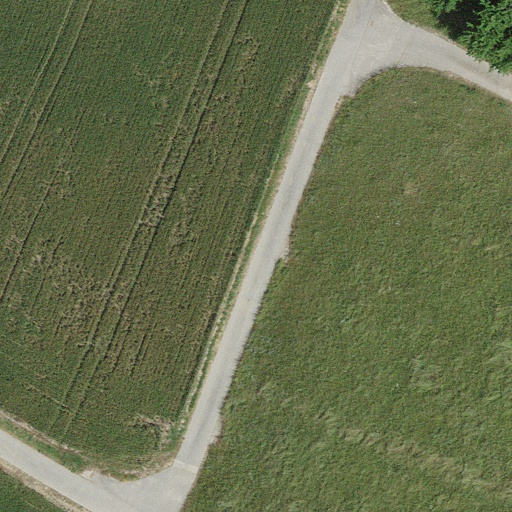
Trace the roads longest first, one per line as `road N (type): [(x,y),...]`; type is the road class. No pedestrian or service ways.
road 1 (track): [(149,511),(203,432),(357,0)]
road 2 (track): [(352,15),(511,92)]
road 3 (track): [(0,443),(119,511)]
